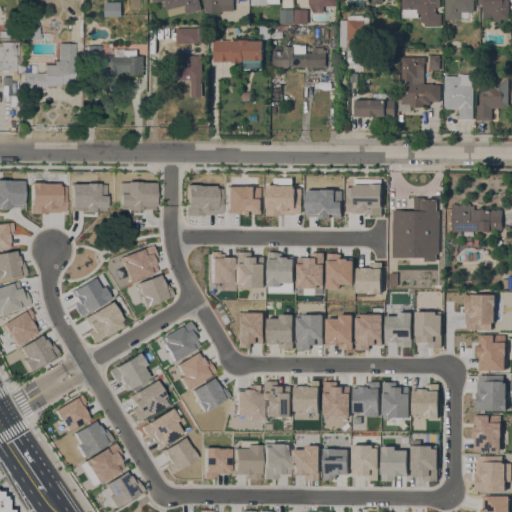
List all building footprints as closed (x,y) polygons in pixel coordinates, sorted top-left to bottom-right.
[(198,0),(201,10),(185,14),(185,12),(169,16),(167,10),(166,10),(165,5),(162,6),(162,4),(164,3),(164,0),(149,4),(149,0),(198,0)] [(233,0),(233,11),(221,11),(221,13),(204,13),(204,0),(233,0)] [(248,0),(233,0),(233,17),(247,17),(248,0)] [(308,0),(336,0),(336,6),(323,6),(323,12),(313,12),(308,4),(308,0)] [(439,0),(439,7),(435,7),(435,12),(436,12),(436,14),(441,14),(441,27),(424,26),(424,23),(420,22),(420,13),(418,13),(418,18),(403,18),(403,9),(402,9),(402,0),(439,0)] [(473,0),(473,12),(460,12),(460,20),(444,20),(444,0),(473,0)] [(477,0),(509,0),(509,19),(500,19),(500,21),(493,21),(493,18),(482,18),(482,3),(477,3),(477,0)] [(121,2),(121,17),(104,17),(104,2),(121,2)] [(293,9),(293,24),(279,23),(280,9),(293,9)] [(307,24),(294,24),(294,10),(307,9),(307,24)] [(362,58),(356,58),(355,62),(347,61),(347,47),(339,46),(340,20),(347,20),(347,15),(369,15),(368,47),(362,47),(362,58)] [(37,24),(37,34),(39,34),(39,40),(23,40),(23,24),(37,24)] [(270,38),(270,39),(263,39),(263,38),(262,38),(262,27),(270,27),(270,38)] [(270,27),(282,27),(282,38),(270,38),(270,27)] [(176,43),(176,28),(205,28),(205,43),(197,43),(176,43)] [(239,40),(239,39),(244,39),(244,37),(251,37),(251,40),(263,41),(263,60),(261,60),(261,62),(213,62),(213,40),(219,40),(219,39),(222,39),(222,40),(230,40),(230,39),(233,39),(233,40),(239,40)] [(0,53),(1,53),(1,42),(15,42),(15,71),(0,70),(0,53)] [(73,87),(21,86),(22,73),(44,73),(44,65),(54,66),(54,61),(57,61),(57,44),(74,44),(73,87)] [(289,67),(289,68),(273,68),(273,51),(277,51),(277,52),(281,52),(281,51),(283,51),(283,46),(292,46),(292,44),(305,45),(305,53),(312,53),(312,47),(323,48),(323,53),(325,53),(325,67),(289,67)] [(113,56),(114,49),(137,50),(136,56),(143,56),(142,76),(118,75),(118,79),(107,78),(108,66),(85,65),(86,45),(100,46),(100,55),(113,56)] [(202,79),(201,79),(201,97),(191,97),(191,80),(189,80),(189,56),(198,56),(198,54),(200,54),(200,56),(202,56),(202,79)] [(429,55),(440,55),(440,69),(429,69),(429,55)] [(440,101),(430,101),(430,104),(423,104),(423,107),(410,107),(410,111),(399,111),(399,99),(402,99),(402,57),(425,57),(425,63),(423,63),(423,84),(440,84),(440,101)] [(473,74),(472,120),(458,119),(458,109),(445,109),(445,107),(444,107),(444,76),(458,77),(458,74),(473,74)] [(508,76),(508,108),(491,108),(491,120),(476,120),(476,105),(479,105),(479,94),(481,92),(481,76),(508,76)] [(242,92),(253,91),(253,101),(242,101),(242,92)] [(355,116),(355,100),(373,100),(373,93),(385,93),(385,100),(394,100),(394,116),(355,116)] [(267,215),(267,186),(294,187),(294,189),(301,189),(301,213),(295,213),(295,214),(282,214),(282,216),(267,215)] [(186,216),(187,187),(213,187),(213,189),(221,189),(220,213),(214,213),(214,214),(202,214),(202,216),(186,216)] [(227,188),(261,188),(260,213),(249,213),(249,214),(240,214),(240,213),(226,213),(227,188)] [(307,191),(341,191),(341,216),(330,216),(330,218),(320,218),(320,216),(307,216),(307,191)] [(474,209),(502,210),(501,230),(494,230),(494,232),(451,230),(452,204),(467,205),(467,204),(470,204),(470,206),(474,206),(474,209)] [(393,232),(394,212),(409,213),(409,211),(439,212),(439,231),(424,230),(423,233),(393,232)] [(0,286),(0,313),(28,305),(24,291),(19,293),(16,282),(0,286)] [(464,330),(493,330),(493,294),(464,294),(464,330)] [(0,323),(12,346),(37,333),(25,311),(0,323)] [(414,342),(428,342),(428,346),(440,347),(441,312),(414,311),(414,342)] [(411,345),(411,312),(396,312),(396,315),(385,315),(384,344),(411,345)] [(266,318),(266,344),(279,344),(278,349),(292,349),(292,314),(278,314),(278,318),(266,318)] [(309,350),(309,345),(322,345),(323,315),(296,314),(295,349),(309,350)] [(351,349),(352,315),(337,314),(337,318),(326,318),(325,344),(337,344),(337,349),(351,349)] [(381,314),(355,314),(355,349),(368,349),(368,345),(381,345),(381,314)] [(504,335),(477,334),(476,370),(504,371),(504,335)] [(207,376),(196,353),(172,364),(183,388),(207,376)] [(148,377),(135,354),(109,369),(121,392),(148,377)] [(504,410),(504,375),(475,375),(475,410),(504,410)] [(221,402),(213,379),(190,387),(198,411),(221,402)] [(136,420),(166,404),(153,381),(127,395),(133,406),(129,408),(136,420)] [(290,385),(277,385),(277,381),(263,381),(263,416),(289,416),(290,385)] [(318,381),(311,381),(311,386),(293,386),(293,411),(318,411),(318,381)] [(348,417),(349,386),(336,386),(336,381),(323,381),(322,417),(348,417)] [(408,417),(408,386),(395,387),(395,382),(381,382),(382,418),(408,417)] [(352,414),(378,414),(378,384),(353,383),(352,414)] [(438,384),(430,384),(430,389),(411,389),(412,414),(424,414),(424,418),(438,418),(438,384)] [(260,390),(234,390),(233,415),(245,415),(245,419),(260,420),(260,390)] [(52,408),(64,432),(89,419),(77,396),(52,408)] [(147,439),(151,436),(157,446),(181,432),(168,410),(139,426),(147,439)] [(499,415),(472,415),(473,451),(500,450),(499,415)] [(71,434),(77,444),(74,445),(81,457),(109,441),(96,418),(71,434)] [(171,473),(194,458),(181,437),(158,452),(171,473)] [(124,467),(111,444),(78,464),(91,486),(124,467)] [(289,444),(262,444),(262,479),(276,479),(276,474),(288,475),(289,444)] [(258,445),(244,445),(244,448),(233,448),(232,474),(245,475),(244,479),(258,479),(258,445)] [(351,475),(364,475),(363,480),(377,480),(377,445),(351,445),(351,475)] [(410,445),(410,476),(422,476),(422,480),(436,481),(437,446),(410,445)] [(407,449),(395,449),(395,446),(381,446),(381,480),(396,480),(396,476),(407,476),(407,449)] [(292,475),(303,475),(303,480),(318,480),(318,447),(291,448),(292,475)] [(228,448),(202,448),(202,479),(214,479),(214,473),(227,473),(228,448)] [(348,449),(323,448),(322,479),(335,479),(335,474),(347,474),(348,449)] [(505,491),(505,481),(510,482),(510,463),(501,463),(501,456),(475,455),(474,490),(505,491)] [(112,508),(142,491),(134,479),(130,482),(124,472),(99,486),(112,508)] [(9,511),(9,510),(1,510),(1,491),(0,491),(0,511),(9,511)] [(508,511),(508,495),(480,496),(480,511),(508,511)]
